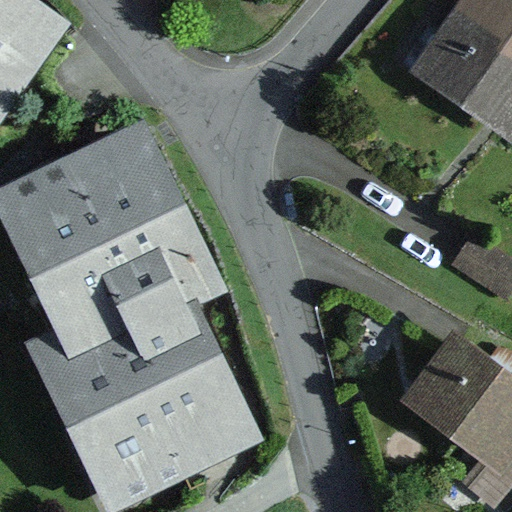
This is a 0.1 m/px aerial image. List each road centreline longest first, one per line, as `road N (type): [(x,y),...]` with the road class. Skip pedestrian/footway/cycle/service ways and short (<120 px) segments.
road 1 (residential): [(346,511),(287,313),(218,131)]
road 2 (residential): [(218,131),(349,0)]
road 3 (residential): [(218,131),(104,0)]
